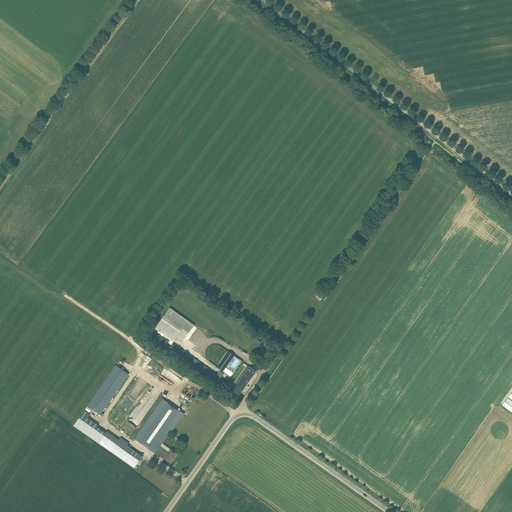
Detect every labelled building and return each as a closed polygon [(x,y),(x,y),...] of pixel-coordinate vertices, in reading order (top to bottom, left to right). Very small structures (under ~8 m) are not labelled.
[(153,341),(220,389),(226,381),(221,378),(173,343),(177,336),(183,341),(194,325),(170,307),(155,328),(158,331),(158,332),(159,333),(153,341)] [(247,354),(251,357),(253,354),(254,355),(255,353),(254,353),(261,343),(256,339),(247,354)] [(223,372),(234,356),(228,351),(217,367),(223,372)] [(233,373),(242,361),(237,357),(228,369),(233,373)] [(238,384),(233,391),(239,395),(256,371),(248,365),(235,383),(238,384)] [(128,374),(116,366),(88,406),(100,414),(128,374)] [(511,401),(507,398),(502,405),(511,412),(511,401)] [(135,439),(155,454),(156,452),(161,446),(184,413),(163,399),(135,439)] [(98,443),(134,468),(142,456),(122,442),(121,445),(105,434),(98,443)] [(160,453),(165,457),(164,458),(171,463),(177,454),(170,449),(169,452),(161,446),(156,452),(159,455),(160,453)]
